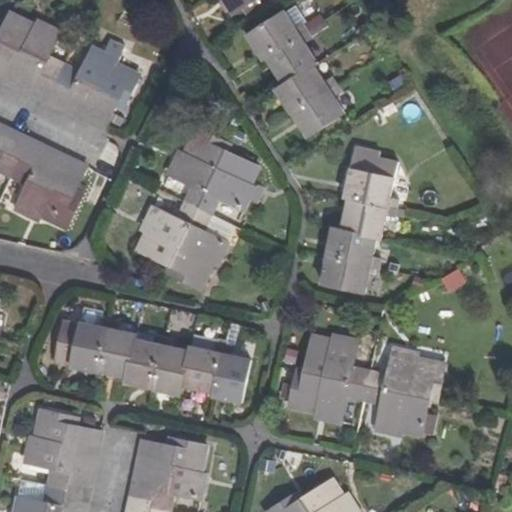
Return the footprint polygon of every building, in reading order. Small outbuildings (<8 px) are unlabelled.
[(225,0),(235,14),(258,0),(225,0)] [(304,23),(295,28),(285,13),(250,36),(264,60),(269,57),(310,31),(304,23)] [(52,74),(60,78),(65,67),(48,58),(59,34),(38,23),(37,27),(12,15),(8,22),(0,18),(0,50),(13,56),(26,62),(38,68),(52,74)] [(310,31),(269,57),(276,70),(280,67),(290,82),(314,67),(318,64),(305,45),(314,39),(310,31)] [(0,50),(0,80),(1,81),(13,56),(0,50)] [(82,75),(65,67),(60,78),(64,80),(77,86),(90,93),(103,99),(115,105),(122,109),(138,76),(113,64),(114,60),(94,50),(82,75)] [(1,81),(14,87),(26,62),(13,56),(1,81)] [(14,87),(26,93),(38,68),(26,62),(14,87)] [(290,82),(278,90),(294,113),(338,85),(333,77),(324,82),(314,67),(290,82)] [(26,93),(40,100),(52,74),(38,68),(26,93)] [(60,78),(52,74),(40,100),(53,106),(64,80),(60,78)] [(53,106),(65,112),(77,86),(64,80),(53,106)] [(338,85),(294,113),(309,136),(344,114),(335,98),(343,92),(338,85)] [(77,86),(65,112),(76,117),(78,118),(90,93),(77,86)] [(78,118),(91,124),(103,99),(90,93),(78,118)] [(91,124),(104,131),(115,105),(103,99),(91,124)] [(0,147),(9,129),(0,124),(0,147)] [(23,135),(9,129),(0,147),(0,155),(10,160),(23,135)] [(225,152),(229,145),(197,130),(184,155),(180,153),(170,173),(194,186),(185,203),(197,209),(225,152)] [(18,164),(23,167),(35,141),(23,135),(10,160),(18,164)] [(48,148),(35,141),(23,167),(36,172),(48,148)] [(382,152),(359,147),(348,197),(352,198),(399,207),(401,199),(392,196),(400,162),(380,158),(382,152)] [(61,154),(48,148),(36,172),(49,179),(61,154)] [(249,186),(258,168),(225,152),(197,209),(209,215),(218,197),(243,209),(253,189),(249,186)] [(74,160),(61,154),(49,179),(62,185),(74,160)] [(0,170),(12,176),(18,164),(10,160),(0,155),(0,170)] [(86,166),(74,160),(62,185),(74,191),(86,166)] [(18,164),(12,176),(29,185),(18,209),(38,220),(40,216),(65,228),(82,194),(74,191),(62,185),(49,179),(36,172),(23,167),(18,164)] [(388,215),(397,217),(399,207),(352,198),(349,211),(354,213),(350,231),(379,237),(383,238),(388,215)] [(140,249),(171,264),(197,209),(185,203),(177,220),(154,208),(143,229),(148,232),(140,249)] [(217,264),(226,245),(225,244),(201,232),(209,215),(197,209),(171,264),(167,272),(200,288),(212,263),(217,264)] [(201,232),(225,244),(234,226),(209,215),(201,232)] [(350,231),(337,228),(331,255),(382,266),(385,257),(375,255),(379,237),(350,231)] [(371,274),(380,277),(382,266),(331,255),(325,283),(367,292),(371,274)] [(442,278),(449,292),(468,283),(461,269),(442,278)] [(68,322),(58,364),(103,374),(114,321),(105,319),(103,329),(68,322)] [(114,321),(103,374),(130,380),(139,342),(140,337),(122,333),(124,323),(114,321)] [(156,345),(158,335),(141,332),(140,337),(139,342),(156,345)] [(168,337),(158,335),(156,345),(139,342),(130,380),(129,384),(156,390),(168,337)] [(168,337),(156,390),(183,396),(186,383),(192,354),(175,349),(177,339),(168,337)] [(308,375),(369,388),(372,375),(353,370),(359,343),(336,338),(335,343),(315,339),(308,375)] [(192,354),(186,383),(204,387),(203,391),(217,394),(227,346),(218,344),(216,354),(193,349),(192,354)] [(235,358),(237,348),(227,346),(217,394),(216,398),(244,405),(253,363),(235,358)] [(396,351),(390,379),(372,375),(369,388),(430,401),(438,403),(446,368),(419,362),(419,357),(396,351)] [(347,397),(366,401),(369,388),(308,375),(299,373),(291,408),(319,415),(318,419),(341,424),(347,397)] [(369,388),(366,401),(385,406),(379,432),(401,438),(403,432),(422,437),(430,401),(369,388)] [(64,488),(65,485),(68,471),(71,457),(74,443),(77,428),(79,420),(44,412),(38,439),(34,439),(28,462),(56,468),(51,486),(64,488)] [(102,449),(105,435),(77,428),(74,443),(102,449)] [(158,509),(169,511),(171,511),(176,494),(202,500),(208,477),(203,476),(209,448),(173,440),(171,449),(168,463),(165,477),(162,491),(158,506),(158,509)] [(99,464),(102,449),(74,443),(71,457),(99,464)] [(145,443),(142,458),(168,463),(171,449),(145,443)] [(96,477),(99,464),(71,457),(68,471),(96,477)] [(142,458),(139,472),(165,477),(168,463),(142,458)] [(93,492),(96,477),(68,471),(65,485),(93,492)] [(139,472),(135,486),(162,491),(165,477),(139,472)] [(25,480),(21,499),(47,504),(51,486),(25,480)] [(302,500),(310,511),(360,511),(349,494),(344,496),(334,480),(302,500)] [(90,505),(93,492),(65,485),(64,488),(62,499),(90,505)] [(64,488),(51,486),(47,504),(21,499),(17,511),(59,511),(62,499),(64,488)] [(135,486),(132,500),(158,506),(162,491),(135,486)] [(310,511),(302,500),(298,494),(268,511),(310,511)] [(62,499),(59,511),(88,511),(90,505),(62,499)] [(157,511),(158,509),(158,506),(132,500),(129,511),(157,511)]
